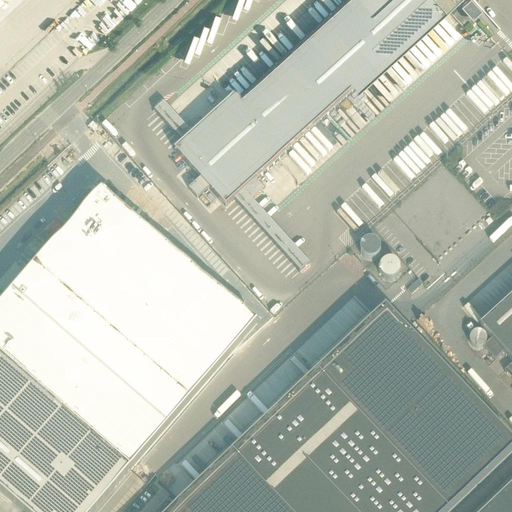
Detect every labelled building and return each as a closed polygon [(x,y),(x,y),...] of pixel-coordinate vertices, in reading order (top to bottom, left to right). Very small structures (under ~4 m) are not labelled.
[(195,198),(196,198),(196,199),(197,201),(198,199),(209,190),(226,209),(235,201),(296,268),(300,272),(300,273),(309,265),(296,251),(253,202),(244,193),(256,182),(319,124),(382,68),(456,0),(342,0),(306,33),(192,136),(184,127),(164,105),(163,104),(155,112),(184,144),(174,153),(200,181),(188,191),(195,198)] [(474,0),(468,0),(462,5),(473,18),(483,9),(474,0)] [(353,220),(360,228),(365,224),(366,224),(452,147),(452,141),(447,141),(445,138),(440,142),(437,139),(431,144),(431,147),(424,147),(424,154),(419,148),(419,155),(413,156),(405,163),(402,159),(398,159),(347,204),(347,208),(354,216),(353,216),(353,220)] [(0,358),(130,471),(130,472),(257,325),(125,211),(126,211),(101,190),(77,218),(78,218),(0,308),(0,358)] [(362,246),(369,261),(384,255),(377,240),(362,246)] [(511,381),(511,300),(480,329),(491,342),(483,349),(495,362),(503,355),(511,365),(504,373),(511,381)] [(323,371),(173,511),(451,511),(511,454),(511,444),(403,330),(385,311),(323,371)] [(0,492),(22,511),(94,511),(130,471),(0,358),(0,492)] [(511,511),(511,488),(485,511),(511,511)]
